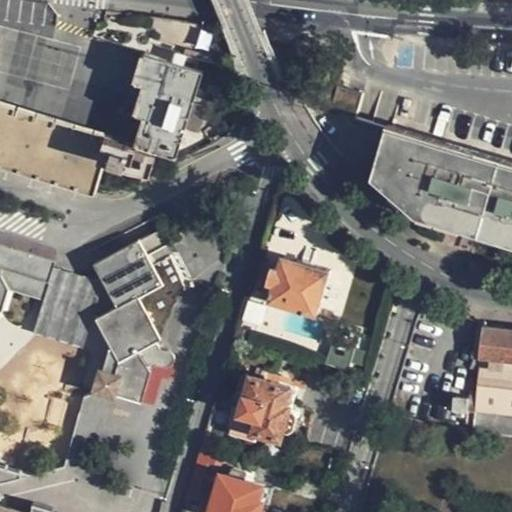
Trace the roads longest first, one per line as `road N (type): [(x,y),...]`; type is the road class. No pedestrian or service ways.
road 1 (residential): [(171,511),(283,116)]
road 2 (secondary): [(220,0),(511,30)]
road 3 (residential): [(346,511),(417,272)]
road 4 (unclassified): [(283,116),(358,223),(417,272)]
road 5 (unclassified): [(234,0),(283,116)]
